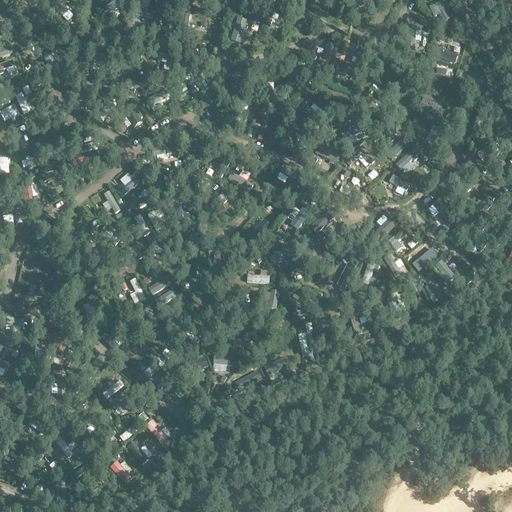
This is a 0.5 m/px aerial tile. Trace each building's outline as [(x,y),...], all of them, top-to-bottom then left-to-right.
[(55,0),(50,6),(62,19),(68,13),(63,7),(68,2),(66,0),(55,0)] [(131,0),(122,0),(111,14),(117,19),(132,0),(131,0)] [(441,3),(430,9),(434,19),(439,16),(444,23),(449,20),(441,3)] [(140,9),(138,15),(150,17),(152,11),(140,9)] [(164,39),(172,38),(171,14),(163,15),(164,39)] [(266,18),(259,37),(265,39),(272,21),(266,18)] [(239,46),(246,23),(237,20),(230,42),(239,46)] [(31,25),(44,39),(48,35),(35,21),(31,25)] [(191,33),(199,33),(200,21),(191,21),(191,33)] [(366,45),(359,44),(354,66),(360,67),(366,45)] [(327,45),(320,67),(327,69),(334,47),(327,45)] [(205,65),(192,48),(187,52),(199,69),(205,65)] [(456,57),(434,50),(431,59),(453,65),(456,57)] [(11,53),(0,56),(0,65),(14,60),(11,53)] [(49,55),(43,59),(56,78),(63,74),(49,55)] [(161,56),(158,63),(177,69),(179,62),(161,56)] [(94,71),(108,71),(108,57),(94,57),(94,71)] [(0,66),(0,72),(15,67),(13,61),(0,66)] [(334,74),(357,80),(359,73),(337,66),(334,74)] [(4,72),(4,79),(16,79),(16,71),(4,72)] [(393,74),(388,85),(394,88),(399,76),(393,74)] [(191,80),(188,75),(173,85),(176,90),(191,80)] [(448,79),(427,76),(426,84),(447,87),(448,79)] [(240,87),(242,83),(233,77),(226,88),(233,92),(238,85),(240,87)] [(476,95),(479,87),(456,79),(453,87),(476,95)] [(111,91),(130,96),(132,91),(112,86),(111,91)] [(287,98),(287,90),(265,90),(265,98),(287,98)] [(72,93),(71,102),(96,105),(97,97),(72,93)] [(369,99),(365,113),(390,120),(392,113),(376,108),(378,102),(369,99)] [(230,121),(237,125),(247,107),(240,104),(230,121)] [(421,104),(419,110),(437,117),(440,111),(421,104)] [(319,116),(304,106),(300,111),(315,121),(319,116)] [(124,116),(134,130),(143,124),(139,119),(142,117),(136,108),(124,116)] [(329,128),(350,120),(348,115),(327,122),(329,128)] [(477,118),(471,138),(477,140),(484,120),(477,118)] [(340,139),(360,132),(358,126),(338,133),(340,139)] [(276,147),(281,132),(267,127),(265,131),(262,130),(258,141),(276,147)] [(444,134),(437,129),(423,150),(429,155),(444,134)] [(36,146),(56,153),(61,139),(41,133),(36,146)] [(306,150),(302,134),(296,136),(300,152),(306,150)] [(400,159),(408,149),(400,143),(393,154),(400,159)] [(172,153),(171,147),(151,150),(152,157),(172,153)] [(375,161),(362,147),(352,157),(356,162),(361,157),(370,166),(375,161)] [(318,155),(337,164),(340,158),(321,148),(318,155)] [(201,150),(182,149),(181,157),(200,158),(201,150)] [(409,155),(403,162),(423,179),(429,173),(409,155)] [(99,166),(97,157),(77,161),(78,170),(99,166)] [(283,167),(278,174),(300,187),(305,180),(283,167)] [(65,177),(63,171),(42,177),(44,184),(65,177)] [(143,183),(132,171),(127,175),(139,188),(143,183)] [(181,172),(160,179),(163,189),(184,182),(181,172)] [(390,174),(386,182),(407,194),(411,186),(390,174)] [(467,195),(472,190),(457,174),(452,178),(467,195)] [(231,176),(227,181),(240,193),(244,188),(231,176)] [(200,200),(197,178),(191,179),(194,201),(200,200)] [(280,185),(287,189),(289,183),(282,180),(280,185)] [(34,204),(30,185),(22,187),(26,206),(34,204)] [(128,189),(133,195),(138,191),(133,185),(128,189)] [(115,213),(121,209),(112,194),(106,198),(115,213)] [(227,198),(222,194),(210,207),(214,211),(227,198)] [(454,222),(437,199),(431,203),(448,226),(454,222)] [(484,222),(490,215),(484,210),(488,204),(483,200),(473,211),(484,222)] [(170,206),(172,226),(180,225),(178,205),(170,206)] [(147,206),(139,211),(144,218),(151,214),(147,206)] [(333,218),(327,212),(309,230),(314,236),(333,218)] [(452,234),(459,241),(476,222),(469,215),(452,234)] [(378,246),(397,227),(390,220),(371,239),(378,246)] [(254,248),(272,228),(264,221),(246,241),(254,248)] [(157,223),(151,226),(159,240),(165,237),(157,223)] [(147,247),(154,243),(143,225),(136,228),(147,247)] [(116,248),(119,244),(107,234),(104,238),(116,248)] [(78,245),(65,236),(59,244),(72,253),(78,245)] [(343,246),(345,252),(361,246),(359,240),(343,246)] [(298,245),(308,260),(313,257),(303,241),(298,245)] [(285,262),(281,247),(266,251),(268,257),(275,255),(277,265),(285,262)] [(511,247),(503,265),(511,269),(511,247)] [(96,250),(89,253),(97,273),(103,271),(96,250)] [(416,267),(420,272),(436,258),(433,253),(416,267)] [(384,260),(395,279),(402,275),(390,256),(384,260)] [(370,257),(362,284),(368,286),(377,259),(370,257)] [(434,266),(448,283),(454,278),(441,261),(434,266)] [(79,265),(85,284),(93,281),(86,262),(79,265)] [(181,282),(196,281),(194,263),(179,265),(181,282)] [(350,266),(340,284),(346,287),(356,269),(350,266)] [(43,301),(47,277),(39,276),(34,299),(43,301)] [(268,278),(246,277),(246,284),(268,285),(268,278)] [(169,286),(165,281),(147,293),(150,298),(169,286)] [(424,288),(432,304),(439,301),(431,285),(424,288)] [(141,303),(146,300),(138,286),(133,290),(141,303)] [(297,295),(316,303),(319,294),(300,287),(297,295)] [(172,291),(154,302),(158,309),(177,297),(172,291)] [(392,300),(386,303),(394,321),(401,318),(392,300)] [(94,320),(89,306),(83,308),(88,322),(94,320)] [(132,323),(136,320),(147,336),(154,331),(139,310),(128,318),(132,323)] [(275,325),(276,331),(294,328),(292,310),(286,310),(287,323),(275,325)] [(361,332),(356,315),(349,317),(354,334),(361,332)] [(2,319),(1,326),(22,330),(23,322),(2,319)] [(199,343),(189,328),(183,332),(194,347),(199,343)] [(104,334),(99,338),(112,352),(117,348),(104,334)] [(69,339),(47,335),(46,342),(59,345),(58,351),(66,353),(69,339)] [(18,348),(0,338),(0,337),(0,347),(14,356),(18,348)] [(302,360),(309,359),(305,337),(298,338),(302,360)] [(234,342),(252,353),(255,349),(237,338),(234,342)] [(141,366),(155,356),(151,351),(137,362),(141,366)] [(287,364),(283,357),(264,367),(267,374),(287,364)] [(0,362),(0,371),(7,374),(10,366),(0,362)] [(243,391),(260,381),(255,371),(238,381),(243,391)] [(119,382),(102,396),(106,401),(123,387),(119,382)] [(130,389),(110,405),(116,412),(135,396),(130,389)] [(28,428),(46,438),(49,431),(32,421),(28,428)] [(151,422),(144,428),(159,445),(166,439),(151,422)] [(137,432),(133,427),(119,439),(123,444),(137,432)] [(62,442),(58,446),(69,460),(74,456),(62,442)] [(141,467),(148,461),(132,443),(125,449),(141,467)] [(31,467),(15,451),(10,457),(26,472),(31,467)] [(111,468),(125,486),(131,481),(117,463),(111,468)] [(78,481),(88,474),(92,481),(98,477),(91,466),(75,476),(78,481)] [(19,511),(23,510),(19,503),(6,511),(19,511)]
